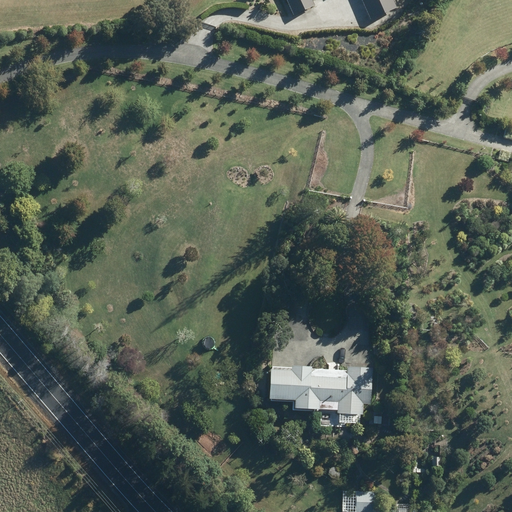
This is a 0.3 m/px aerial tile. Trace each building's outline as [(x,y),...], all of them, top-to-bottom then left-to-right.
[(273,401),(295,401),(295,410),(326,411),(326,402),(341,402),(341,414),(369,414),(369,402),(377,402),(377,366),(349,366),(349,375),(316,375),(316,367),(273,368),(273,401)] [(440,457),(430,457),(430,469),(440,469),(440,457)] [(426,460),(413,459),(412,473),(426,473),(426,460)] [(380,511),(380,490),(358,490),(357,511),(380,511)] [(422,511),(423,501),(396,501),(395,511),(422,511)]
